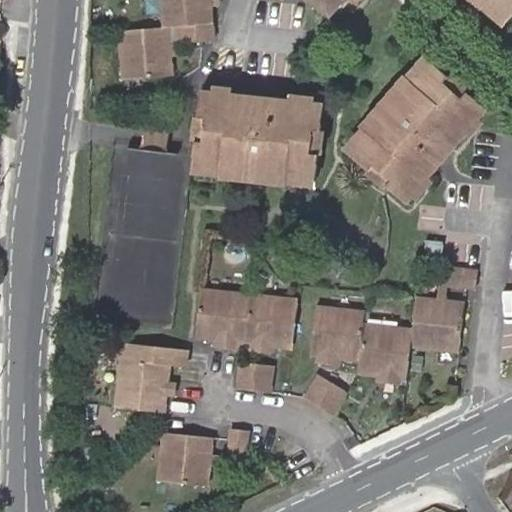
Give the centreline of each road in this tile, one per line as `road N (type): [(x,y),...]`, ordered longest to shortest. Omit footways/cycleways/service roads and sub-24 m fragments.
road 1 (tertiary): [(58,0),(30,246),(28,511)]
road 2 (residential): [(507,187),(487,400),(497,421)]
road 3 (residential): [(212,398),(294,410),(331,434),(360,488)]
